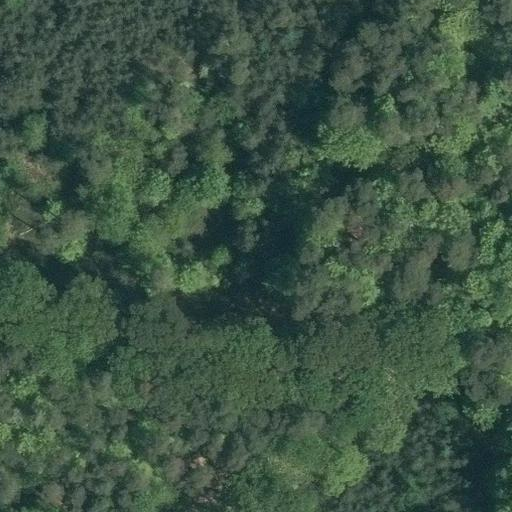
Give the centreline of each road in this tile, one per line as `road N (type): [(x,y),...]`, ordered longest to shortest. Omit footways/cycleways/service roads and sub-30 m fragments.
road 1 (track): [(435,357),(269,373),(0,309)]
road 2 (track): [(511,326),(435,357),(269,511)]
